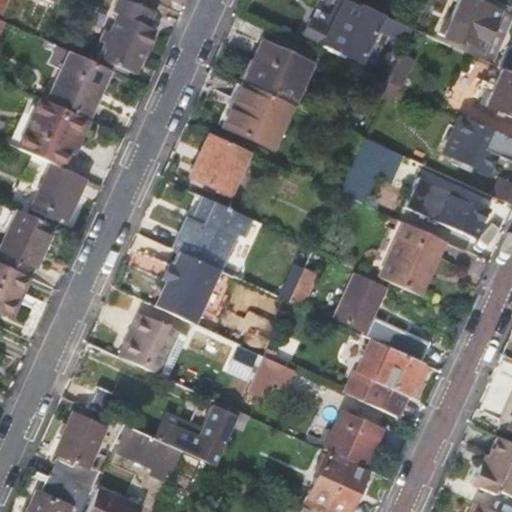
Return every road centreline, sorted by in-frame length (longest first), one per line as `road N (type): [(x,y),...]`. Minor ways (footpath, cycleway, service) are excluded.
road 1 (residential): [(0,463),(216,0)]
road 2 (residential): [(401,511),(511,268)]
